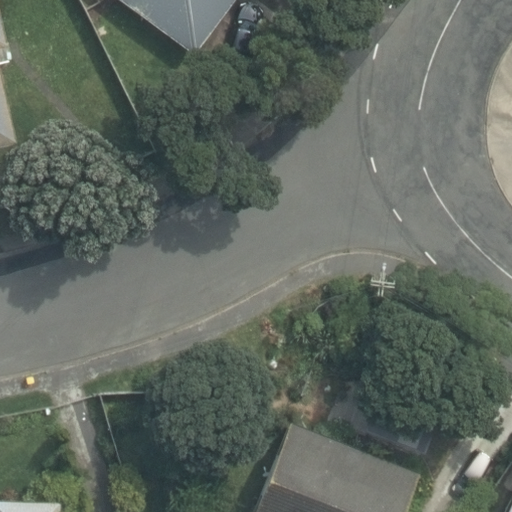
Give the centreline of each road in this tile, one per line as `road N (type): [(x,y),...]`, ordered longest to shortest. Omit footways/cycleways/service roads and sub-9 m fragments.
road 1 (residential): [(419,159),(0,317)]
road 2 (residential): [(463,0),(441,38),(419,159)]
road 3 (residential): [(419,159),(438,194),(511,265)]
